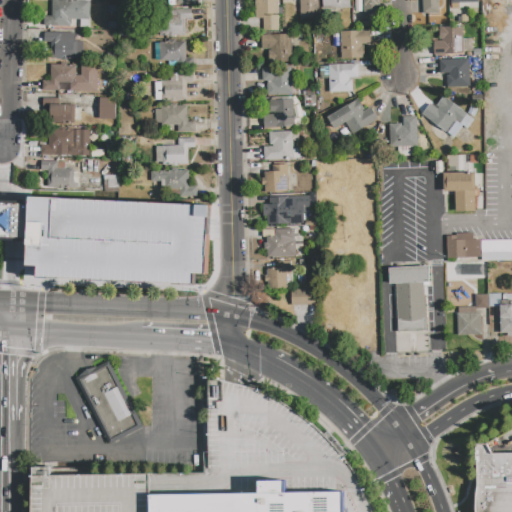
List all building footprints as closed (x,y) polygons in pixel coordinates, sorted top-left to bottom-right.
[(52,0),(69,0),(90,1),(89,20),(71,20),(71,24),(70,24),(70,27),(44,26),(44,17),(51,17),(52,0)] [(278,0),(279,31),(263,31),(263,18),(255,19),(255,0),(278,0)] [(319,0),(319,19),(300,19),(300,0),(319,0)] [(322,0),(349,0),(349,8),(322,8),(322,0)] [(379,0),(380,16),(364,17),(363,0),(379,0)] [(421,0),(438,0),(438,13),(422,13),(421,0)] [(451,0),(478,0),(479,9),(451,9),(451,0)] [(158,35),(158,11),(193,10),(193,19),(185,19),(185,35),(158,35)] [(439,27),(463,26),(463,39),(472,38),(472,52),(463,52),(463,54),(434,54),(433,41),(442,41),(442,39),(440,39),(439,27)] [(340,32),(370,31),(370,44),(363,44),(363,46),(366,46),(366,59),(341,59),(340,32)] [(44,32),(75,33),(75,41),(77,41),(76,59),(50,58),(51,42),(44,42),(44,32)] [(262,36),(291,36),(291,62),(268,62),(268,51),(271,51),(271,49),(262,49),(262,36)] [(160,41),(167,41),(167,39),(176,39),(176,42),(186,41),(186,59),(160,60),(160,41)] [(439,60),(469,59),(470,86),(447,87),(446,76),(450,76),(449,73),(439,73),(439,60)] [(50,64),(60,65),(61,63),(68,63),(68,65),(76,65),(75,75),(81,75),(81,64),(98,64),(97,92),(69,91),(69,83),(60,83),(60,91),(42,90),(42,80),(50,80),(50,64)] [(328,65),(357,64),(358,77),(349,78),(349,80),(352,79),(353,92),(329,92),(329,79),(328,65)] [(328,65),(329,79),(320,79),(319,66),(328,65)] [(262,68),(290,67),(291,95),(267,96),(267,84),(271,84),(271,81),(263,81),(262,68)] [(154,82),(169,81),(169,74),(192,73),(193,84),(186,84),(186,100),(176,101),(176,102),(170,102),(170,100),(155,100),(154,82)] [(422,115),(430,104),(435,107),(443,96),(468,114),(467,115),(473,120),(466,130),(462,126),(454,138),(422,115)] [(100,98),(115,98),(115,119),(100,119),(100,98)] [(269,100),(292,99),(293,127),(264,128),(263,115),(274,114),(274,113),(270,113),(269,100)] [(328,117),(359,99),(365,110),(371,106),(379,119),(352,135),(345,123),(335,129),(328,117)] [(50,104),(75,105),(74,124),(50,123),(50,104)] [(155,109),(161,109),(161,106),(169,106),(169,104),(177,104),(177,105),(186,105),(187,124),(192,123),(192,124),(195,124),(195,130),(178,130),(178,126),(156,126),(155,109)] [(468,113),(472,105),(479,108),(475,116),(468,113)] [(389,124),(401,124),(401,127),(403,126),(403,118),(417,118),(418,145),(390,146),(389,124)] [(49,133),(51,134),(52,129),(59,129),(59,127),(66,127),(66,129),(90,130),(89,156),(41,155),(41,145),(49,145),(49,133)] [(270,132),(292,132),(293,149),(300,149),(300,158),(293,159),(264,160),(263,147),(273,147),(273,145),(270,145),(270,132)] [(155,146),(178,145),(178,140),(195,139),(195,148),(187,148),(188,164),(162,165),(162,162),(156,162),(155,146)] [(107,158),(107,150),(107,146),(115,146),(115,158),(107,158)] [(107,158),(93,158),(93,150),(107,150),(107,158)] [(41,161),(66,162),(66,169),(74,169),(74,171),(79,171),(78,188),(48,187),(48,172),(41,171),(41,161)] [(271,165),(288,165),(289,192),(265,193),(264,185),(262,185),(262,178),(264,178),(264,172),(271,172),(271,165)] [(151,171),(164,171),(164,170),(167,170),(167,171),(171,171),(171,169),(178,169),(178,171),(189,170),(189,191),(165,192),(164,181),(152,181),(151,171)] [(476,211),(455,211),(455,191),(445,191),(445,173),(475,173),(476,211)] [(104,175),(118,175),(118,193),(105,193),(104,175)] [(30,236),(28,264),(40,265),(39,276),(195,283),(196,273),(206,273),(210,200),(32,192),(32,198),(30,236)] [(0,196),(0,234),(30,236),(32,198),(0,196)] [(263,204),(270,204),(270,197),(297,197),(297,203),(303,203),(303,224),(266,225),(266,216),(263,216),(263,204)] [(409,208),(422,208),(423,245),(409,245),(409,208)] [(274,229),(295,228),(296,257),(267,258),(266,250),(264,250),(263,243),(267,243),(266,237),(275,237),(274,229)] [(480,256),(447,257),(447,236),(480,236),(480,256)] [(483,247),(511,246),(511,261),(483,261),(483,247)] [(267,268),(275,268),(275,262),(290,261),(291,274),(286,274),(287,289),(268,290),(267,282),(264,282),(264,276),(265,275),(265,270),(267,270),(267,268)] [(389,268),(429,267),(429,286),(423,286),(425,331),(398,332),(396,284),(390,284),(389,268)] [(292,290),(314,289),(315,305),(292,306),(292,290)] [(322,301),(337,300),(336,291),(354,291),(355,315),(357,315),(358,334),(342,334),(342,329),(335,329),(335,325),(333,325),(333,320),(323,320),(322,301)] [(488,308),(475,308),(475,295),(488,295),(488,308)] [(511,333),(501,334),(501,305),(511,305),(511,333)] [(458,336),(458,309),(474,309),(474,313),(481,313),(481,335),(458,336)] [(109,444),(75,379),(107,362),(141,428),(109,444)] [(32,511),(35,469),(54,466),(54,475),(204,472),(204,443),(208,443),(206,378),(234,383),(259,390),(279,400),(293,409),(315,425),(323,434),(326,431),(347,455),(344,458),(349,463),(367,490),(377,511),(32,511)] [(511,511),(511,453),(492,454),(486,444),(477,445),(478,487),(477,491),(476,497),(475,505),(475,511),(511,511)]
